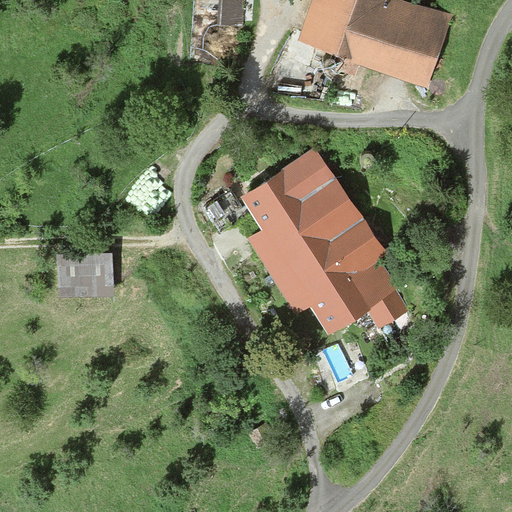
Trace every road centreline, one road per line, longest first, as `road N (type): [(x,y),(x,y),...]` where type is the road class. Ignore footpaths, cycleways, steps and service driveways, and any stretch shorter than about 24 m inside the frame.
road 1 (track): [(321,511),(303,420),(185,229),(180,174),(237,98),(266,38),(263,0)]
road 2 (unclassified): [(330,511),(417,422),(464,302),(470,124),(485,49),(511,4)]
road 3 (track): [(237,98),(272,116),(470,124)]
road 4 (track): [(185,229),(160,240),(0,243)]
